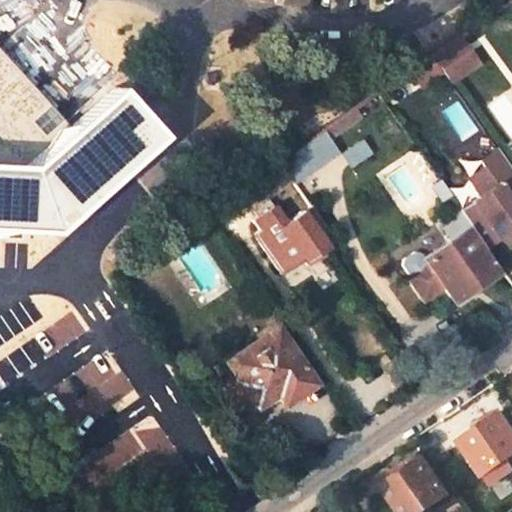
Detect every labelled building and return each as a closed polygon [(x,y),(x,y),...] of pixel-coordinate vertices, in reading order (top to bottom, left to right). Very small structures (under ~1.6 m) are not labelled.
[(46,45),(27,25),(17,34),(0,15),(0,49),(63,117),(79,102),(35,55),(46,45)] [(433,63),(461,44),(453,32),(426,52),(432,60),(433,63)] [(405,80),(432,60),(426,52),(399,71),(405,80)] [(0,234),(68,238),(175,138),(129,86),(41,163),(0,159),(0,234)] [(373,88),(349,104),(354,112),(378,96),(373,88)] [(354,112),(349,104),(317,127),(322,136),(355,114),(354,112)] [(317,127),(274,157),(275,158),(287,176),(288,177),(288,178),(331,149),(322,136),(317,127)] [(287,176),(275,158),(274,157),(264,164),(277,183),(287,176)] [(235,185),(236,186),(247,204),(277,183),(264,164),(235,185)] [(433,177),(425,183),(436,199),(444,193),(433,177)] [(329,236),(304,200),(295,208),(319,243),(329,236)] [(511,202),(479,226),(503,260),(511,253),(511,202)] [(245,231),(274,271),(292,258),(296,264),(321,247),(319,243),(295,208),(273,224),(267,215),(245,231)] [(458,226),(416,255),(418,259),(432,279),(446,299),(488,270),(458,226)] [(432,279),(418,259),(402,271),(416,290),(432,279)] [(269,326),(219,360),(250,404),(267,393),(270,398),(275,395),(278,401),(307,382),(269,326)] [(511,449),(511,438),(493,411),(454,440),(478,473),(490,464),(494,470),(501,465),(497,460),(511,449)] [(416,458),(412,453),(375,481),(396,511),(413,511),(443,492),(418,456),(416,458)] [(481,480),(494,470),(490,464),(478,473),(481,480)]
